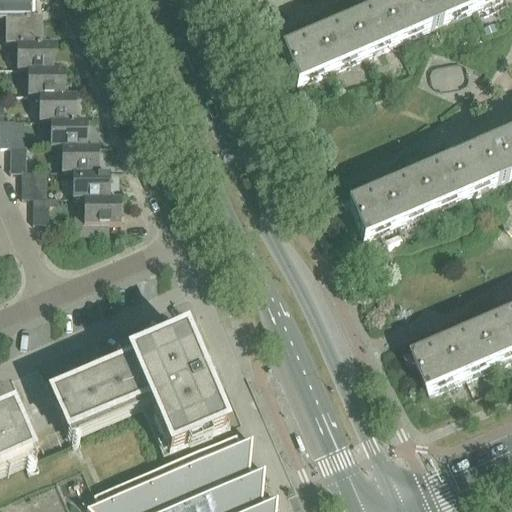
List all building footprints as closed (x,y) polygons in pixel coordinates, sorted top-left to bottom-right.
[(0,0),(0,22),(6,23),(6,22),(31,22),(31,12),(37,12),(37,0),(0,0)] [(407,0),(281,54),(297,91),(508,0),(407,0)] [(31,22),(6,22),(6,23),(6,49),(17,49),(17,48),(42,48),(42,22),(31,22)] [(494,26),(484,30),(487,37),(496,33),(494,26)] [(42,48),(17,48),(17,49),(17,74),(28,74),(53,74),(53,73),(53,47),(42,48)] [(431,58),(435,78),(468,72),(465,52),(431,58)] [(403,69),(387,75),(392,87),(397,85),(407,80),(403,69)] [(53,74),(28,74),(28,100),(39,100),(39,99),(65,100),(65,99),(65,73),(53,73),(53,74)] [(65,100),(39,99),(39,100),(39,126),(50,126),(50,125),(76,125),(76,99),(65,99),(65,100)] [(0,151),(11,151),(11,125),(0,124),(0,151)] [(76,125),(50,125),(50,126),(50,152),(62,151),(87,151),(87,125),(76,125)] [(511,138),(348,209),(363,244),(511,180),(511,138)] [(11,151),(10,177),(22,177),(22,176),(22,151),(11,151)] [(87,151),(62,151),(62,177),(73,177),(98,177),(98,176),(98,151),(87,151)] [(22,177),(22,203),(33,203),(33,202),(33,176),(22,176),(22,177)] [(98,177),(73,177),(73,203),(84,203),(84,202),(109,203),(109,202),(109,176),(98,176),(98,177)] [(33,203),(33,229),(44,229),(45,202),(33,202),(33,203)] [(109,203),(84,202),(84,203),(84,229),(121,229),(121,202),(109,202),(109,203)] [(373,250),(367,253),(371,263),(378,260),(373,250)] [(511,320),(414,364),(429,399),(511,363),(511,320)] [(184,338),(180,330),(180,329),(164,336),(164,338),(167,345),(182,339),(184,338)] [(129,365),(103,376),(50,399),(67,439),(146,405),(169,458),(225,434),(209,398),(215,395),(206,374),(200,377),(184,339),(128,363),(129,365)] [(0,470),(32,457),(12,411),(0,416),(0,470)] [(236,441),(94,502),(95,506),(90,511),(276,511),(277,504),(276,504),(263,503),(262,502),(264,475),(263,475),(250,474),(250,472),(252,445),(250,446),(238,445),(236,441)]
